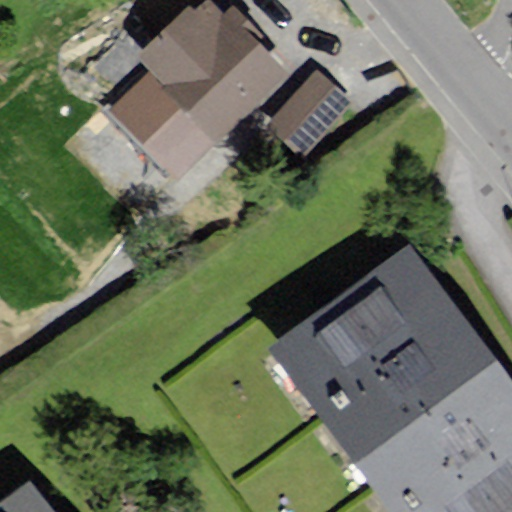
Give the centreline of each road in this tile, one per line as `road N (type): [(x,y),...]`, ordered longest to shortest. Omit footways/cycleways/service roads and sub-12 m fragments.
road 1 (residential): [(511,299),(478,213),(481,98)]
road 2 (tertiary): [(481,98),(403,0)]
